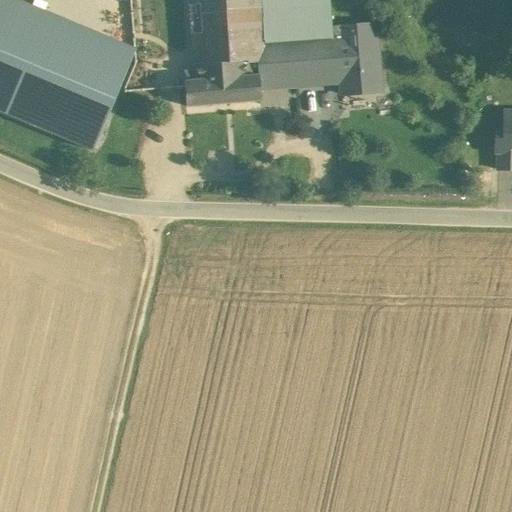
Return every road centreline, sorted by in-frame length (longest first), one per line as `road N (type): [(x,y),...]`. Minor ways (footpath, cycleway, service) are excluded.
road 1 (tertiary): [(0,161),(108,205),(511,217)]
road 2 (track): [(159,208),(97,511)]
